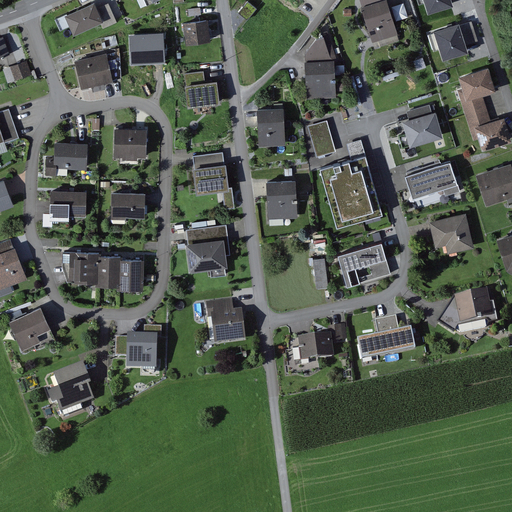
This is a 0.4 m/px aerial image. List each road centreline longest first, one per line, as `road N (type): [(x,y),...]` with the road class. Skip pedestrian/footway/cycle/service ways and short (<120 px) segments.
road 1 (residential): [(63,109),(33,149),(32,236),(54,297),(66,307),(130,315),(156,300),(163,279),(166,139),(150,109),(130,102)]
road 2 (residential): [(370,123),(405,244),(402,281),(372,301),(262,322)]
road 3 (residential): [(262,322),(234,101)]
road 4 (residential): [(279,463),(262,322)]
road 5 (residential): [(234,101),(275,71),(332,0)]
